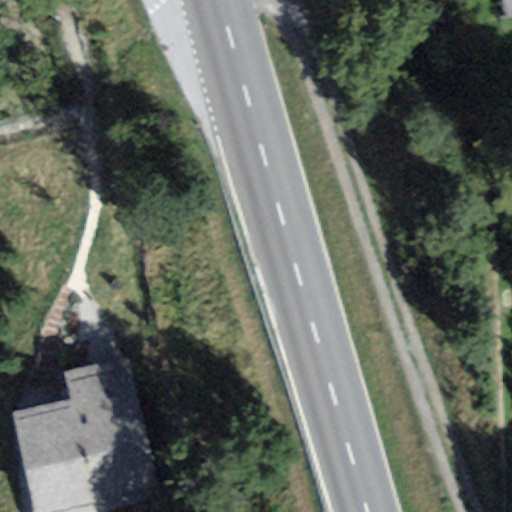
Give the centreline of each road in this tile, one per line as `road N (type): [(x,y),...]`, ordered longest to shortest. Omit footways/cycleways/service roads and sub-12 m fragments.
road 1 (track): [(282,0),(356,151),(423,393),(470,511)]
road 2 (secondary): [(222,12),(365,511)]
road 3 (track): [(500,41),(506,511)]
